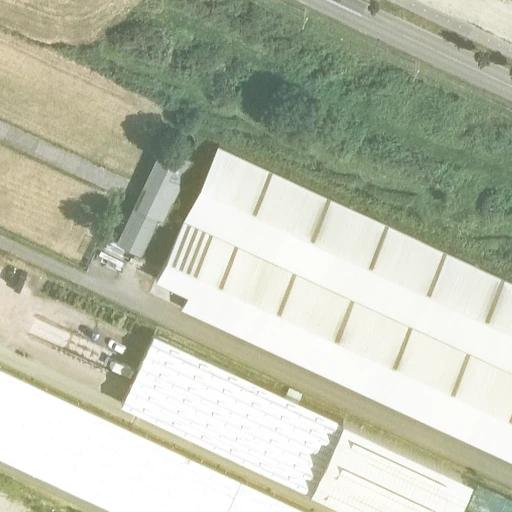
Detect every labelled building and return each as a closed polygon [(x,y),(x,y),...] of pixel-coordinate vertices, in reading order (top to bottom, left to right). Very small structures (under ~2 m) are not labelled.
[(511,280),(218,143),(179,225),(155,277),(189,292),(180,311),(511,465),(511,280)] [(141,252),(141,251),(156,219),(162,221),(191,159),(162,145),(117,242),(141,252)] [(155,329),(122,400),(312,489),(360,511),(457,511),(473,479),(345,418),(155,329)] [(313,511),(0,367),(0,451),(129,511),(313,511)] [(0,511),(83,511),(66,504),(0,473),(0,511)] [(488,511),(489,511),(511,511),(511,496),(497,490),(488,511)]
